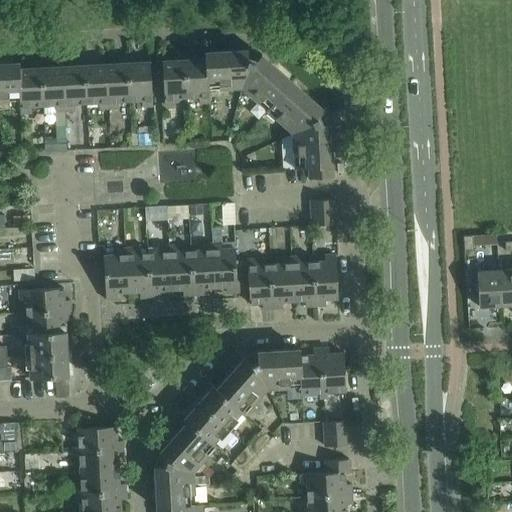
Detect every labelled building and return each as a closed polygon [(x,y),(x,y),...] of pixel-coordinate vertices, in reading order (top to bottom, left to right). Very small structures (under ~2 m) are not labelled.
[(205,52),(205,59),(206,59),(208,90),(209,90),(242,88),(252,59),(248,57),(247,50),(205,52)] [(187,98),(184,54),(174,55),(174,61),(162,61),(164,105),(175,105),(174,99),(187,98)] [(194,54),(184,54),(187,98),(199,97),(199,103),(209,103),(209,90),(208,90),(206,59),(205,59),(194,60),(194,54)] [(252,59),(242,88),(267,111),(292,82),(261,55),(256,60),(252,59)] [(117,64),(106,65),(108,109),(118,108),(117,102),(130,101),(127,57),(117,58),(117,64)] [(137,57),(127,57),(130,101),(142,101),(142,107),(152,106),(150,62),(137,63),(137,57)] [(94,59),(84,60),(86,104),(99,103),(99,109),(108,109),(106,65),(94,65),(94,59)] [(74,66),(63,67),(65,111),(75,110),(74,104),(86,104),(84,60),(74,60),(74,66)] [(21,101),(20,101),(20,114),(32,113),(31,107),(43,106),(41,62),(31,63),(31,69),(20,70),(19,70),(21,101)] [(51,62),(41,62),(43,106),(55,106),(56,112),(65,111),(63,67),(51,68),(51,62)] [(0,101),(20,101),(21,101),(19,70),(20,70),(19,63),(0,63),(0,101)] [(292,82),(267,111),(293,133),(321,120),(319,116),(324,110),(292,82)] [(321,120),(293,133),(295,168),(308,167),(332,166),(330,123),(323,124),(321,120)] [(66,138),(45,139),(46,152),(67,151),(66,138)] [(332,166),(308,167),(309,179),(333,178),(332,166)] [(310,201),(311,213),(335,212),(334,200),(310,201)] [(202,204),(189,205),(190,216),(203,216),(202,204)] [(166,206),(158,207),(158,221),(167,221),(167,211),(166,207),(166,206)] [(176,207),(166,207),(167,211),(167,221),(177,220),(176,207)] [(335,212),(311,213),(312,226),(336,224),(335,212)] [(30,216),(14,216),(14,226),(30,226),(30,216)] [(463,237),(464,250),(473,250),(472,236),(463,237)] [(221,243),(212,244),(214,288),(226,287),(226,293),(237,292),(236,269),(235,248),(222,249),(221,243)] [(203,250),(191,251),(193,295),(203,294),(203,288),(214,288),(212,244),(202,244),(203,250)] [(160,253),(147,253),(150,297),(160,297),(160,291),(171,290),(169,246),(159,247),(160,253)] [(178,246),(169,246),(171,290),(183,290),(183,296),(193,295),(191,251),(178,252),(178,246)] [(135,248),(126,249),(128,293),(140,292),(140,298),(150,297),(147,253),(135,254),(135,248)] [(128,293),(126,249),(116,249),(116,255),(103,256),(106,300),(117,299),(116,293),(128,293)] [(325,261),(313,262),(315,306),(325,306),(325,300),(338,299),(335,255),(325,255),(325,261)] [(282,264),(270,265),(272,309),(282,308),(282,302),(294,301),(291,257),(282,258),(282,264)] [(300,257),(291,257),(294,301),(305,301),(305,307),(315,306),(313,262),(301,263),(300,257)] [(247,260),(247,268),(249,292),(249,304),(262,303),(262,309),(272,309),(270,265),(258,265),(257,259),(247,260)] [(247,268),(236,269),(237,292),(249,292),(247,268)] [(511,269),(499,271),(501,306),(511,305),(511,269)] [(501,306),(499,271),(477,272),(479,307),(501,306)] [(26,301),(26,313),(70,310),(70,300),(64,301),(63,288),(19,291),(20,301),(26,301)] [(70,310),(26,313),(27,325),(21,325),(22,336),(28,336),(28,335),(66,332),(65,321),(71,321),(70,310)] [(28,335),(28,336),(29,356),(67,354),(66,332),(28,335)] [(328,348),(320,349),(323,398),(327,398),(327,393),(346,392),(343,353),(328,354),(328,348)] [(257,359),(254,361),(267,389),(300,387),(301,387),(299,356),(300,356),(300,349),(257,351),(257,359)] [(301,387),(300,387),(300,394),(319,393),(319,399),(323,398),(320,349),(313,349),(313,355),(300,356),(299,356),(301,387)] [(67,354),(29,356),(30,379),(55,377),(68,377),(68,376),(67,354)] [(244,358),(217,388),(216,389),(241,412),(240,412),(244,415),(267,389),(254,361),(249,363),(244,358)] [(68,377),(55,377),(56,398),(69,397),(68,377)] [(213,385),(198,402),(227,428),(240,412),(241,412),(216,389),(217,388),(213,385)] [(183,419),(187,422),(187,421),(212,444),(213,443),(227,428),(198,402),(183,419)] [(78,430),(79,447),(73,447),(73,451),(123,449),(122,441),(116,441),(115,426),(78,429),(77,420),(65,421),(65,430),(78,430)] [(165,457),(164,462),(193,472),(216,446),(213,443),(212,444),(187,421),(187,422),(159,452),(165,457)] [(323,422),(324,435),(348,433),(347,421),(323,422)] [(261,430),(254,438),(263,446),(270,438),(261,430)] [(348,445),(348,433),(324,435),(324,447),(348,445)] [(256,454),(263,446),(254,438),(247,446),(256,454)] [(18,441),(0,442),(0,450),(18,450),(18,441)] [(249,462),(256,454),(247,446),(240,454),(249,462)] [(123,449),(73,451),(74,455),(79,455),(80,473),(118,471),(117,457),(123,456),(123,449)] [(240,454),(233,462),(242,470),(249,462),(240,454)] [(326,473),(300,474),(301,485),(307,484),(307,497),(351,494),(351,484),(345,485),(344,473),(350,473),(349,460),(325,461),(326,473)] [(193,472),(164,462),(162,466),(154,466),(157,509),(164,509),(164,508),(195,506),(195,505),(193,472)] [(76,491),(76,495),(125,492),(125,484),(119,485),(118,471),(80,473),(81,490),(76,491)] [(125,492),(76,495),(76,499),(82,498),(82,511),(120,511),(120,500),(126,499),(125,492)] [(302,509),(302,511),(346,511),(346,505),(352,504),(351,494),(307,497),(308,509),(302,509)]
